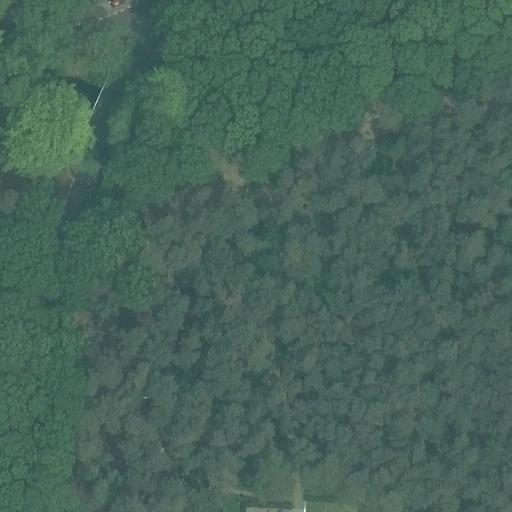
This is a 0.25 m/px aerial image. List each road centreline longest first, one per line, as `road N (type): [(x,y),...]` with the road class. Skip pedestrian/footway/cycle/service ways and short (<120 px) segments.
road 1 (tertiary): [(12,511),(48,262),(146,34)]
road 2 (unclassified): [(146,34),(0,31)]
road 3 (track): [(376,0),(255,33)]
